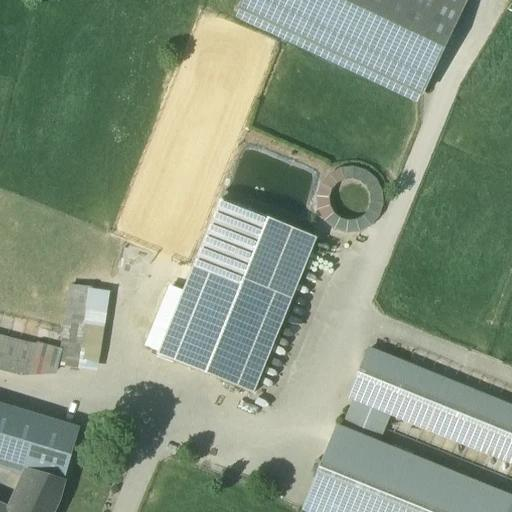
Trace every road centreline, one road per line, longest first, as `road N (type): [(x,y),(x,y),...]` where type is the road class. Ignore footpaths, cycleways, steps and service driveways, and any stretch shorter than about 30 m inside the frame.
road 1 (track): [(488,0),(349,326),(511,386)]
road 2 (track): [(349,326),(292,458),(169,407),(123,511)]
road 3 (track): [(0,396),(103,426),(166,274)]
road 4 (track): [(511,480),(399,436)]
